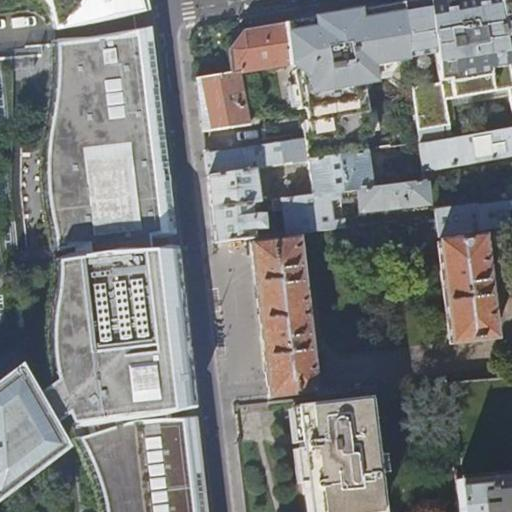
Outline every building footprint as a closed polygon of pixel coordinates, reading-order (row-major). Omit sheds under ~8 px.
[(144,3),(143,0),(41,0),(45,4),(48,10),(52,27),(133,10),(144,3)] [(506,38),(501,17),(497,0),(417,0),(403,2),(409,56),(435,52),(438,84),(413,88),(412,91),(415,118),(416,118),(419,145),(447,140),(442,100),(507,91),(511,122),(511,67),(507,46),(506,38)] [(511,0),(498,0),(507,46),(511,45),(511,0)] [(409,56),(403,2),(335,14),(295,21),(285,24),(291,66),(292,68),(293,69),(298,112),(305,111),(310,140),(305,140),(308,161),(366,153),(364,138),(373,138),(365,72),(382,70),(386,75),(404,92),(412,91),(413,88),(409,56)] [(291,66),(285,24),(258,28),(244,31),(243,31),(228,49),(231,74),(196,79),(202,132),(250,125),(245,102),(244,102),(240,74),(291,66)] [(0,511),(205,511),(195,420),(166,421),(165,409),(193,403),(176,251),(154,251),(153,236),(173,233),(149,31),(38,44),(39,54),(0,58),(0,511)] [(511,129),(447,140),(419,145),(423,173),(511,156),(511,129)] [(254,170),(306,161),(308,161),(305,140),(289,141),(288,143),(205,153),(208,177),(254,170)] [(308,161),(306,161),(311,196),(370,188),(366,153),(308,161)] [(254,170),(208,177),(210,193),(211,208),(250,203),(258,203),(254,170)] [(370,188),(311,196),(304,197),(294,198),(271,201),(272,212),(282,212),(285,234),(342,227),(341,221),(332,222),(329,202),(339,201),(340,205),(357,203),(359,215),(422,208),(426,202),(424,183),(428,183),(428,179),(424,179),(424,182),(370,188)] [(293,191),(294,198),(304,197),(303,189),(293,191)] [(430,238),(511,226),(511,200),(480,205),(480,204),(436,211),(437,222),(427,223),(430,238)] [(250,203),(211,208),(213,225),(215,242),(254,238),(253,229),(263,228),(262,214),(252,215),(250,203)] [(438,243),(450,345),(495,340),(490,298),(494,298),(492,283),(488,283),(483,238),(438,243)] [(306,336),(300,282),(304,281),(303,266),(299,266),(296,240),(251,245),(257,294),(265,361),(269,397),(313,391),(308,351),(313,351),(311,336),(306,336)] [(511,379),(445,385),(455,479),(511,473),(511,379)] [(296,406),(307,511),(382,511),(370,398),(296,406)] [(511,511),(511,473),(455,479),(458,511),(511,511)]
